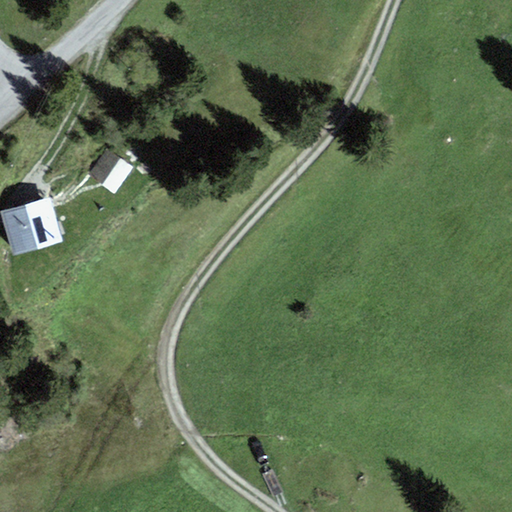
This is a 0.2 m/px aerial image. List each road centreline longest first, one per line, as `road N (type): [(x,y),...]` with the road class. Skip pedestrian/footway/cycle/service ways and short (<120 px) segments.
road 1 (track): [(396,0),(373,69),(333,134),(188,275),(166,363),(197,452),(270,511)]
road 2 (track): [(17,190),(73,112),(114,0)]
road 3 (unclassified): [(0,99),(111,0)]
